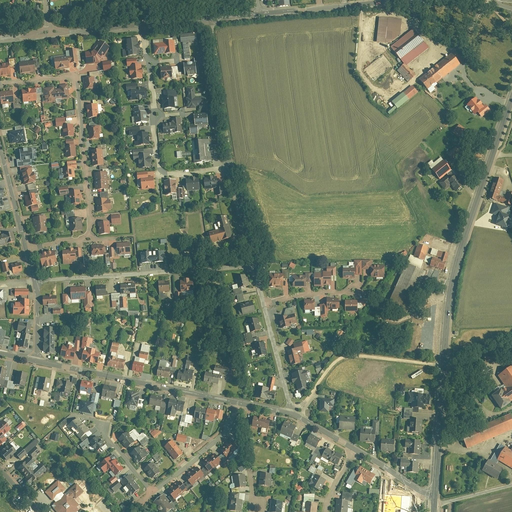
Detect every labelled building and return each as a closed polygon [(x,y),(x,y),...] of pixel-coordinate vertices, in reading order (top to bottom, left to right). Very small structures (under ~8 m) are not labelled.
[(379,18),(376,42),(395,44),(400,40),(402,20),(379,18)] [(429,49),(413,30),(400,40),(395,44),(391,48),(405,65),(406,67),(429,49)] [(197,34),(182,35),(182,43),(184,43),(190,42),(198,41),(197,34)] [(138,39),(127,40),(128,50),(129,57),(140,55),(140,50),(141,50),(141,44),(139,44),(138,39)] [(100,63),(100,62),(110,47),(101,40),(93,51),(87,53),(89,65),(100,63)] [(175,41),(154,43),(155,55),(176,53),(176,44),(175,41)] [(71,56),(71,63),(80,62),(78,50),(70,51),(71,56)] [(461,64),(452,53),(420,80),(429,91),(461,64)] [(71,56),(55,58),(57,70),(72,68),(71,63),(71,56)] [(205,65),(204,58),(196,58),(196,62),(197,66),(205,65)] [(17,67),(16,59),(9,60),(10,64),(10,68),(17,67)] [(34,62),(20,64),(22,74),(35,72),(35,68),(34,62)] [(112,62),(104,63),(105,71),(113,70),(112,62)] [(196,62),(185,63),(186,75),(198,74),(197,66),(196,62)] [(10,64),(0,64),(0,76),(11,75),(10,68),(10,64)] [(138,66),(131,66),(133,79),(143,78),(142,65),(138,66)] [(406,67),(405,65),(398,70),(408,83),(415,78),(406,67)] [(172,66),(161,67),(162,78),(173,77),(173,67),(172,66)] [(174,79),(182,78),(182,73),(179,73),(179,67),(173,67),(173,77),(174,79)] [(92,78),(84,78),(85,90),(96,89),(95,77),(92,78)] [(55,87),(44,88),(45,96),(42,96),(43,104),(57,102),(56,100),(71,98),(69,85),(61,86),(61,89),(55,90),(55,87)] [(418,93),(412,86),(392,103),(397,110),(418,93)] [(195,87),(188,88),(189,99),(188,99),(189,107),(190,107),(190,109),(197,108),(197,107),(200,107),(200,111),(209,110),(208,95),(196,96),(195,87)] [(36,88),(22,90),(24,102),(37,100),(36,88)] [(139,89),(133,90),(134,100),(148,99),(147,88),(139,89)] [(178,97),(177,90),(165,91),(166,98),(175,97),(178,97)] [(13,91),(1,92),(3,105),(15,103),(14,99),(13,91)] [(166,98),(164,98),(165,109),(176,108),(175,97),(166,98)] [(484,107),(476,98),(468,106),(476,114),(479,112),(483,116),(490,110),(486,106),(484,107)] [(94,105),(88,106),(89,119),(99,118),(98,105),(94,105)] [(146,112),(135,113),(136,123),(149,122),(148,112),(146,112)] [(208,113),(195,114),(196,124),(196,126),(199,125),(210,124),(208,113)] [(181,118),(173,119),(173,122),(174,130),(175,133),(183,132),(181,118)] [(66,119),(57,119),(58,127),(64,126),(67,126),(66,119)] [(166,133),(166,134),(172,134),(171,130),(174,130),(173,122),(164,123),(165,125),(166,133)] [(190,125),(191,134),(200,133),(199,125),(196,126),(196,124),(190,125)] [(459,124),(452,133),(459,139),(467,130),(459,124)] [(67,126),(64,126),(66,137),(75,136),(74,125),(67,126)] [(100,127),(90,128),(91,139),(101,138),(100,127)] [(27,143),(25,130),(17,131),(11,132),(11,134),(10,135),(12,144),(20,143),(20,144),(27,143)] [(142,134),(138,134),(139,141),(135,141),(136,146),(150,145),(149,133),(142,134)] [(219,146),(218,137),(210,137),(210,140),(211,147),(219,146)] [(210,140),(196,141),(196,150),(194,150),(194,151),(183,152),(184,155),(195,154),(195,163),(212,161),(211,147),(210,140)] [(76,145),(66,146),(68,157),(77,156),(76,145)] [(457,146),(447,155),(451,160),(462,151),(457,146)] [(18,160),(19,167),(33,165),(32,160),(34,160),(33,154),(35,154),(34,148),(19,150),(21,160),(18,160)] [(104,149),(93,150),(94,166),(105,165),(104,149)] [(483,154),(478,151),(472,160),(477,163),(483,154)] [(145,155),(135,156),(135,160),(140,160),(141,169),(152,167),(152,164),(153,163),(153,159),(152,159),(151,154),(145,155)] [(455,174),(443,163),(432,174),(444,185),(455,174)] [(69,169),(64,169),(64,174),(60,175),(61,179),(76,178),(75,168),(69,169)] [(32,169),(22,171),(25,185),(35,183),(35,181),(37,181),(35,173),(33,174),(32,169)] [(108,172),(96,173),(98,190),(109,189),(108,172)] [(464,185),(456,176),(447,183),(456,193),(464,185)] [(219,177),(206,178),(207,189),(217,188),(220,188),(219,185),(219,177)] [(150,178),(143,179),(144,190),(156,189),(155,178),(150,178)] [(200,178),(188,179),(189,186),(189,191),(201,190),(200,178)] [(176,180),(165,181),(167,195),(178,194),(177,189),(176,180)] [(35,186),(34,184),(28,185),(31,195),(36,194),(38,193),(37,186),(35,186)] [(218,195),(226,194),(225,185),(219,185),(220,188),(217,188),(218,195)] [(81,190),(71,191),(73,205),(82,204),(81,190)] [(511,194),(500,191),(498,196),(504,198),(502,203),(511,206),(511,194)] [(31,195),(25,196),(28,208),(32,207),(39,205),(36,194),(31,195)] [(108,200),(98,200),(99,212),(109,211),(109,210),(108,201),(108,200)] [(505,216),(508,208),(496,205),(493,214),(500,216),(501,214),(505,216)] [(76,210),(67,211),(67,215),(68,219),(70,219),(77,219),(76,210)] [(507,228),(510,217),(505,216),(501,214),(500,216),(497,225),(507,228)] [(121,216),(113,216),(113,224),(122,223),(121,216)] [(210,233),(212,244),(235,240),(230,216),(218,218),(220,231),(210,233)] [(47,217),(34,218),(35,233),(48,232),(47,217)] [(77,219),(70,219),(72,232),(84,231),(82,218),(77,219)] [(111,221),(99,222),(100,235),(112,234),(111,221)] [(14,233),(6,235),(8,244),(16,242),(14,233)] [(132,243),(118,244),(119,254),(132,254),(132,243)] [(413,259),(424,262),(428,248),(417,245),(413,259)] [(104,246),(93,246),(93,254),(105,253),(104,246)] [(69,250),(64,251),(64,261),(77,260),(76,250),(75,250),(74,249),(69,249),(69,250)] [(405,250),(399,256),(402,259),(408,254),(405,250)] [(55,251),(41,255),(43,266),(46,265),(47,268),(56,266),(56,263),(58,262),(55,251)] [(164,252),(141,253),(142,264),(165,263),(164,252)] [(449,255),(438,252),(436,259),(431,257),(428,267),(444,272),(449,255)] [(373,267),(373,261),(356,261),(356,269),(356,275),(363,275),(363,270),(373,270),(373,267)] [(23,272),(21,263),(12,265),(14,274),(23,272)] [(427,273),(409,265),(391,303),(408,311),(427,273)] [(373,278),(386,278),(386,267),(373,267),(373,270),(373,278)] [(356,269),(345,269),(346,279),(356,278),(356,275),(356,269)] [(332,281),(332,272),(329,272),(323,272),(323,273),(323,286),(326,286),(332,286),(332,281)] [(323,273),(314,274),(315,287),(323,287),(323,286),(323,273)] [(249,275),(238,277),(240,288),(251,286),(249,275)] [(275,277),(271,277),(271,288),(276,288),(276,286),(285,286),(285,279),(285,277),(280,277),(280,275),(275,275),(275,277)] [(307,276),(295,276),(295,287),(307,287),(307,283),(307,276)] [(194,279),(182,280),(183,292),(195,291),(194,279)] [(166,280),(160,280),(161,300),(168,299),(168,291),(171,291),(170,281),(166,281),(166,280)] [(113,294),(113,301),(121,301),(121,311),(128,311),(128,295),(136,295),(136,285),(123,285),(123,294),(113,294)] [(72,287),(72,304),(82,304),(81,299),(86,299),(86,308),(93,308),(92,291),(88,291),(88,287),(72,287)] [(96,288),(96,296),(106,296),(106,287),(96,288)] [(57,295),(44,296),(44,306),(58,305),(57,295)] [(366,298),(361,302),(365,307),(370,303),(366,298)] [(340,299),(329,299),(329,304),(329,310),(340,310),(340,299)] [(14,309),(14,315),(30,315),(30,300),(21,300),(21,303),(15,303),(15,309),(14,309)] [(317,300),(305,300),(306,311),(317,311),(317,308),(317,300)] [(242,304),(245,315),(256,312),(254,301),(242,304)] [(358,301),(347,301),(347,312),(358,312),(358,301)] [(286,310),(287,317),(296,315),(295,308),(286,310)] [(287,317),(280,319),(283,329),(299,325),(296,315),(287,317)] [(249,322),(252,333),(262,330),(259,319),(249,322)] [(30,336),(32,325),(20,323),(18,331),(22,332),(22,334),(30,336)] [(45,330),(45,352),(46,352),(46,354),(56,354),(55,328),(46,329),(46,330),(45,330)] [(30,336),(22,334),(19,347),(29,349),(32,336),(30,336)] [(308,341),(295,344),(296,347),(289,348),(293,366),(301,364),(299,354),(311,352),(308,341)] [(255,345),(258,357),(268,355),(266,342),(255,345)] [(76,348),(62,345),(59,357),(73,360),(76,348)] [(102,352),(84,348),(81,362),(99,366),(102,352)] [(128,359),(112,355),(109,367),(125,371),(128,359)] [(326,361),(315,365),(316,369),(328,365),(326,361)] [(146,364),(134,362),(132,372),(144,374),(146,364)] [(173,370),(157,366),(155,377),(170,380),(173,370)] [(511,367),(498,377),(506,389),(494,396),(501,408),(511,401),(511,367)] [(7,370),(0,368),(0,385),(2,386),(1,387),(15,389),(16,385),(26,387),(29,374),(18,372),(15,382),(5,380),(7,370)] [(185,372),(179,371),(178,380),(192,383),(194,372),(185,370),(185,372)] [(221,375),(205,371),(203,381),(219,384),(221,375)] [(305,371),(293,374),(294,377),(295,383),(298,383),(300,393),(310,391),(307,378),(309,378),(308,372),(305,373),(305,371)] [(52,380),(38,377),(35,391),(49,394),(52,380)] [(259,387),(256,398),(267,401),(268,399),(276,401),(278,392),(274,391),(277,378),(273,377),(270,389),(259,387)] [(73,384),(61,381),(58,393),(70,396),(73,384)] [(94,383),(82,381),(79,395),(91,398),(94,383)] [(117,387),(104,385),(101,397),(114,399),(117,387)] [(135,392),(129,391),(125,406),(137,409),(140,395),(135,394),(135,392)] [(164,397),(150,394),(147,405),(162,408),(164,397)] [(429,395),(408,395),(408,404),(411,404),(411,409),(424,409),(424,406),(429,406),(429,395)] [(186,402),(170,399),(166,416),(175,417),(176,411),(184,413),(186,402)] [(334,399),(319,399),(319,413),(329,413),(329,408),(334,408),(334,399)] [(94,404),(81,402),(79,412),(92,415),(94,404)] [(216,412),(194,408),(192,418),(213,422),(214,419),(221,421),(222,412),(216,411),(216,412)] [(511,416),(511,413),(458,434),(464,450),(511,431),(511,416)] [(264,418),(255,416),(253,426),(262,428),(261,433),(268,434),(271,421),(263,419),(264,418)] [(356,418),(340,417),(340,430),(355,431),(356,418)] [(65,428),(70,423),(66,419),(61,424),(65,428)] [(83,426),(78,420),(70,427),(75,433),(80,440),(90,432),(84,425),(83,426)] [(423,421),(410,420),(409,434),(422,435),(423,421)] [(0,447),(8,440),(5,436),(12,430),(4,421),(0,424),(0,447)] [(372,427),(360,427),(359,443),(374,443),(375,436),(378,437),(379,422),(372,421),(372,427)] [(23,422),(16,427),(19,431),(26,426),(23,422)] [(297,426),(286,422),(281,434),(293,438),(294,434),(297,426)] [(128,432),(120,439),(128,448),(138,439),(141,442),(147,436),(145,434),(141,436),(135,429),(130,434),(128,432)] [(156,430),(151,434),(156,439),(163,432),(156,430)] [(179,434),(177,441),(187,443),(189,436),(179,434)] [(292,440),(298,443),(301,436),(294,434),(293,438),(292,440)] [(321,440),(312,434),(307,443),(317,448),(318,446),(321,440)] [(152,441),(147,436),(141,442),(145,447),(152,441)] [(86,441),(80,446),(86,453),(94,447),(99,453),(107,446),(99,437),(89,445),(86,441)] [(11,444),(0,454),(7,462),(16,454),(21,460),(41,443),(37,439),(25,450),(22,447),(18,451),(11,444)] [(240,448),(233,439),(226,444),(227,445),(233,453),(240,448)] [(174,440),(166,447),(177,461),(186,454),(174,440)] [(394,441),(381,440),(381,452),(394,453),(394,441)] [(420,442),(405,440),(405,449),(409,449),(409,455),(419,456),(420,442)] [(233,453),(227,445),(221,450),(224,454),(228,459),(234,454),(233,453)] [(311,458),(316,461),(318,458),(323,449),(318,446),(317,448),(311,458)] [(140,447),(132,453),(137,459),(135,460),(139,465),(150,456),(145,449),(144,451),(140,447)] [(323,457),(328,448),(324,447),(323,449),(318,458),(322,459),(323,457)] [(323,457),(338,465),(343,456),(337,453),(337,454),(328,448),(323,457)] [(511,450),(510,454),(502,452),(497,460),(511,468),(511,450)] [(158,453),(152,457),(157,463),(162,458),(158,453)] [(219,458),(216,454),(204,463),(206,467),(210,472),(223,463),(219,458)] [(224,464),(229,460),(228,459),(224,454),(219,458),(223,463),(224,464)] [(32,457),(18,470),(32,485),(48,471),(42,463),(40,465),(32,457)] [(111,457),(99,465),(105,473),(112,469),(116,475),(124,470),(117,460),(114,462),(111,457)] [(419,462),(401,461),(400,469),(407,469),(407,475),(418,475),(419,462)] [(504,469),(491,461),(485,471),(498,479),(504,469)] [(153,462),(145,469),(153,480),(162,473),(153,462)] [(318,469),(312,466),(309,471),(315,474),(318,469)] [(206,477),(211,473),(210,472),(206,467),(201,471),(205,476),(206,477)] [(377,475),(362,467),(354,479),(362,484),(365,480),(371,484),(377,475)] [(201,471),(198,468),(186,477),(190,482),(193,486),(205,476),(201,471)] [(273,474),(262,473),(260,486),(272,487),(273,474)] [(131,475),(122,482),(132,496),(141,489),(131,475)] [(246,475),(234,477),(236,489),(248,487),(246,475)] [(309,484),(321,491),(327,481),(317,475),(313,481),(311,480),(309,484)] [(60,480),(46,493),(53,501),(54,500),(56,502),(52,506),(57,511),(76,511),(79,510),(77,508),(80,505),(76,501),(85,492),(78,484),(65,495),(63,493),(68,488),(60,480)] [(181,481),(169,490),(176,500),(188,491),(184,486),(181,481)] [(189,491),(194,487),(193,486),(190,482),(184,486),(188,491),(189,491)] [(118,483),(111,489),(114,494),(121,488),(118,483)] [(233,493),(231,511),(243,511),(244,501),(240,500),(240,494),(233,493)] [(352,502),(353,494),(345,493),(344,501),(349,502),(352,502)] [(407,503),(407,494),(398,494),(398,507),(399,507),(398,511),(412,511),(412,507),(407,507),(407,503)] [(169,511),(174,508),(164,496),(155,503),(162,511),(169,511)] [(282,511),(284,502),(272,501),(271,511),(282,511)] [(344,501),(338,501),(336,511),(348,511),(349,502),(344,501)] [(315,504),(307,503),(306,511),(318,511),(319,504),(315,504)]
